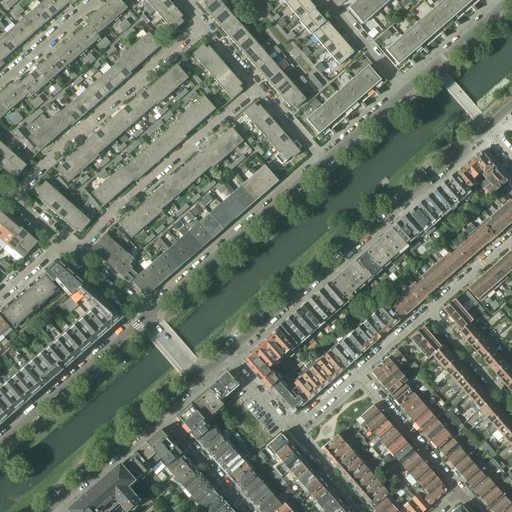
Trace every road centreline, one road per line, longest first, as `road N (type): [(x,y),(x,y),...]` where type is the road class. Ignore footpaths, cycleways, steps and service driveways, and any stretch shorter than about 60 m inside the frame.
road 1 (residential): [(224,357),(487,127)]
road 2 (residential): [(199,23),(12,198)]
road 3 (residential): [(74,255),(111,211),(254,87)]
road 4 (residential): [(321,163),(147,317)]
road 5 (residential): [(147,317),(0,446)]
road 6 (residential): [(461,490),(360,374)]
road 7 (residential): [(46,511),(158,413)]
road 8 (residential): [(246,511),(158,413)]
road 9 (residential): [(95,0),(0,84)]
road 10 (residential): [(428,312),(511,407)]
road 11 (residential): [(502,9),(408,91)]
